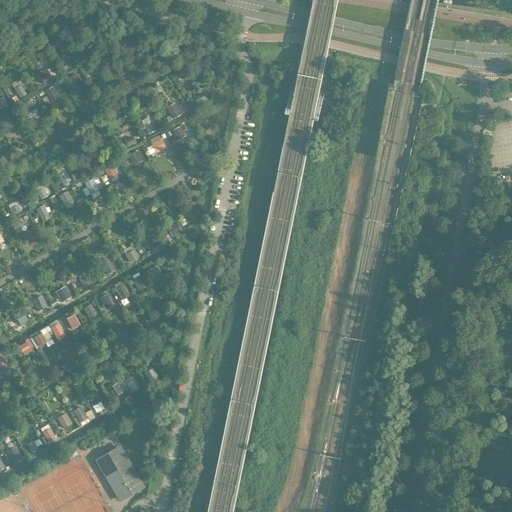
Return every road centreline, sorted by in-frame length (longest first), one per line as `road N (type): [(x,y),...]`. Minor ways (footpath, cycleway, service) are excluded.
road 1 (unclassified): [(159,511),(249,73),(238,45),(245,12)]
road 2 (unclassified): [(408,511),(484,100)]
road 3 (secondary): [(245,12),(489,65)]
road 4 (secondary): [(491,49),(253,0)]
